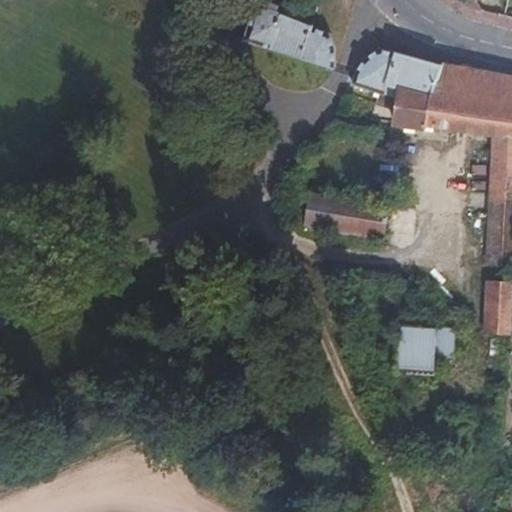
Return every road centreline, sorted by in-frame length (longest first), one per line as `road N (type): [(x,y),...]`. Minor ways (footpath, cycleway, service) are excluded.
road 1 (track): [(402,511),(387,468),(334,380),(286,237)]
road 2 (residential): [(403,0),(447,30),(511,49)]
